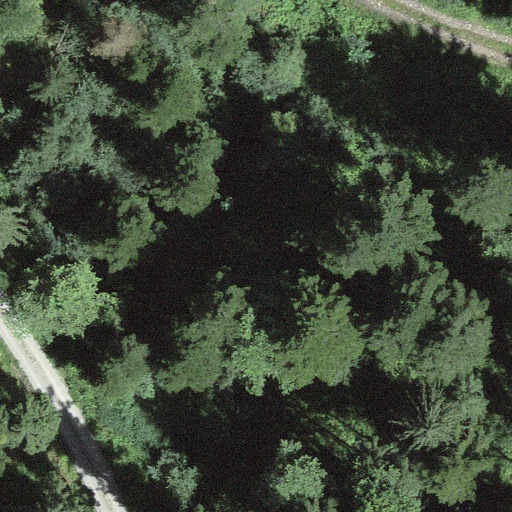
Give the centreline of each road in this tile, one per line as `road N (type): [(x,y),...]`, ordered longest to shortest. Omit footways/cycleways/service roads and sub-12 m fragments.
road 1 (track): [(0,308),(110,511)]
road 2 (track): [(511,41),(396,0)]
